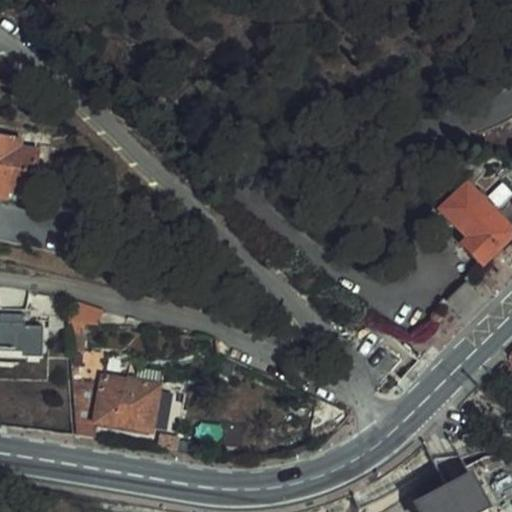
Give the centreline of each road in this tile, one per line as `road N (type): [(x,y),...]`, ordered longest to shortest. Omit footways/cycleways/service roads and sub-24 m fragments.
road 1 (unclassified): [(355,392),(327,340),(291,302),(0,34)]
road 2 (primary): [(0,455),(221,488),(265,487),(304,480),(389,434)]
road 3 (unclassified): [(355,392),(294,374),(169,316),(0,281)]
road 4 (primary): [(389,434),(511,314)]
